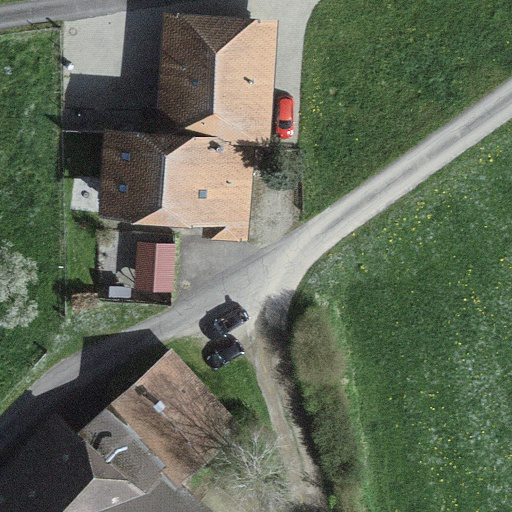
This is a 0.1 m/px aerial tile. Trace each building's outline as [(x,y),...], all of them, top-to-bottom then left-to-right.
[(178,19),(171,130),(250,136),(258,25),(178,19)] [(118,130),(112,203),(208,210),(206,231),(243,233),(250,140),(118,130)] [(165,237),(147,237),(144,276),(161,277),(165,237)] [(164,357),(112,404),(172,472),(225,424),(164,357)] [(68,427),(0,502),(0,511),(202,511),(178,490),(160,510),(68,427)]
